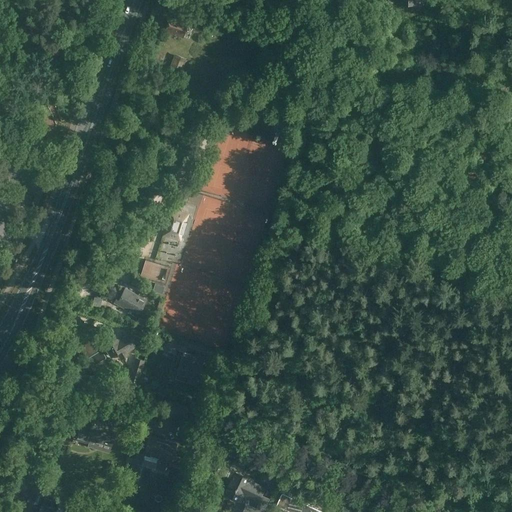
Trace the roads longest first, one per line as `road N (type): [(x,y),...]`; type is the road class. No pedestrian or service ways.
road 1 (track): [(325,0),(92,274),(38,354),(26,358)]
road 2 (track): [(342,0),(216,416)]
road 3 (primary): [(0,345),(67,199),(136,0)]
road 4 (residential): [(431,511),(216,416)]
road 5 (residential): [(215,421),(98,392)]
